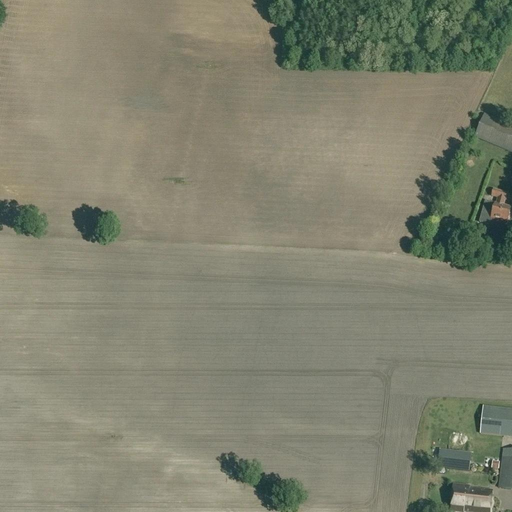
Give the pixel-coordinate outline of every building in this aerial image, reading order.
[(511,153),(511,125),(484,114),(475,137),(511,153)] [(492,219),(507,223),(511,208),(503,206),(505,200),(506,200),(508,194),(493,190),(492,196),(498,198),(496,204),(485,201),(480,222),(490,225),(492,219)] [(511,437),(511,409),(484,407),(481,434),(511,437)] [(511,489),(511,450),(504,449),(499,488),(511,489)] [(469,472),(471,454),(439,450),(437,468),(469,472)] [(472,494),(473,488),(470,488),(470,487),(454,485),(450,511),(470,511),(471,504),(474,505),(474,499),(471,499),(471,494),(472,494)] [(471,504),(470,511),(490,511),(493,491),(473,488),(472,494),(471,494),(471,499),(474,499),(474,505),(471,504)]
